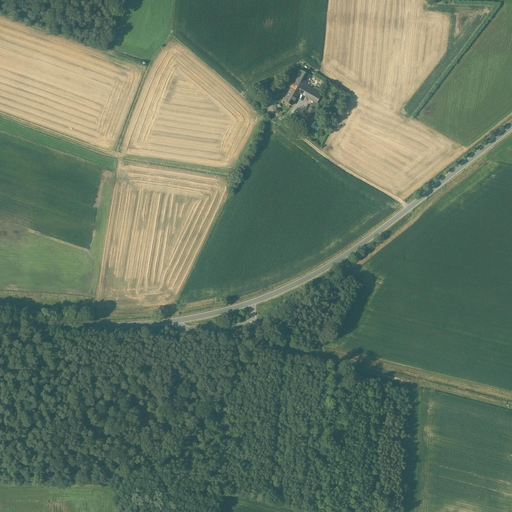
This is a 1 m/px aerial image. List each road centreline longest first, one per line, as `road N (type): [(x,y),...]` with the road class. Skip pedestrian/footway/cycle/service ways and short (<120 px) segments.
road 1 (tertiary): [(511,126),(374,235),(252,302),(127,325),(0,322)]
road 2 (track): [(0,115),(115,155),(229,174),(269,109)]
road 3 (track): [(251,324),(268,346),(511,406)]
road 4 (track): [(269,109),(333,162),(409,207)]
